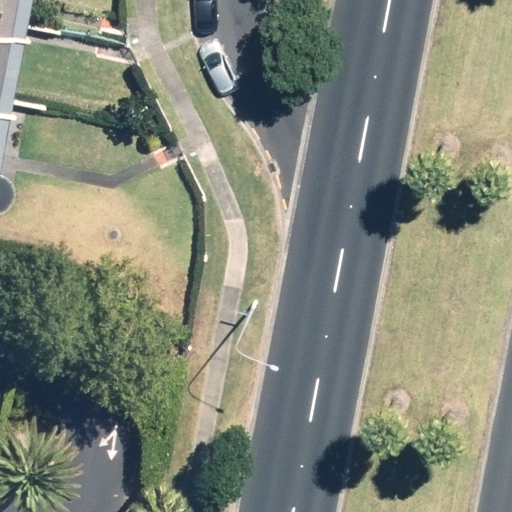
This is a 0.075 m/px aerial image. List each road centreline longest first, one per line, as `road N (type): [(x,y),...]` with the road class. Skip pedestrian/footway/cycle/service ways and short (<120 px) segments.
road 1 (primary): [(279,511),(349,164)]
road 2 (residential): [(349,164),(248,55),(227,0)]
road 3 (primary): [(349,164),(380,0)]
